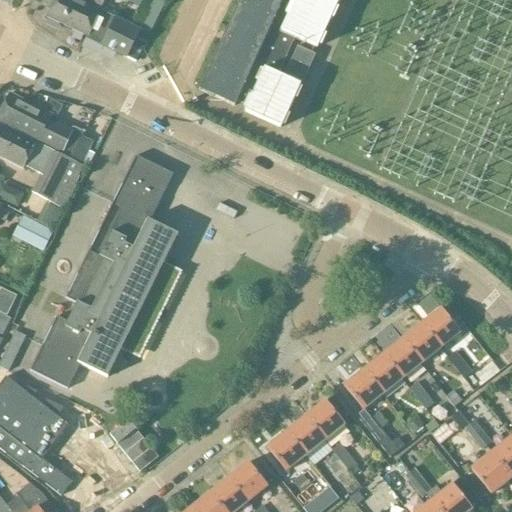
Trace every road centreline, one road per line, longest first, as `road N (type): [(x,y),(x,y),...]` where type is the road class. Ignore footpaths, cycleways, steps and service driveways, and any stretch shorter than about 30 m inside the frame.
road 1 (residential): [(344,211),(0,47)]
road 2 (residential): [(120,511),(326,347)]
road 3 (residential): [(326,347),(304,315),(344,211)]
road 4 (residential): [(326,347),(432,252)]
